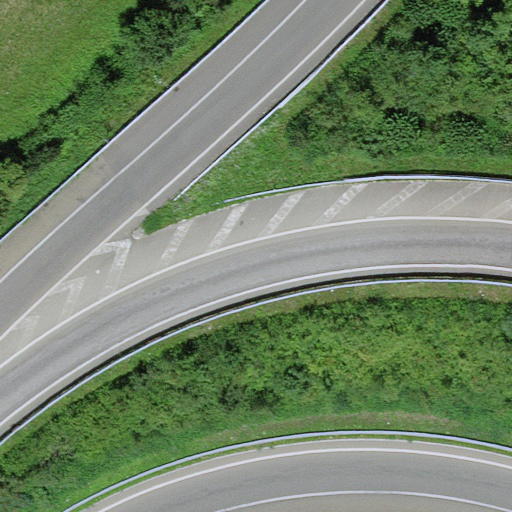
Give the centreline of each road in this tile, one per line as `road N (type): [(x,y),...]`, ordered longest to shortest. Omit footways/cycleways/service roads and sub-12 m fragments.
road 1 (motorway): [(511,245),(348,243),(219,274),(89,334),(0,398)]
road 2 (motorway): [(333,0),(0,311)]
road 3 (motorway): [(161,511),(246,485),(356,472),(511,492)]
